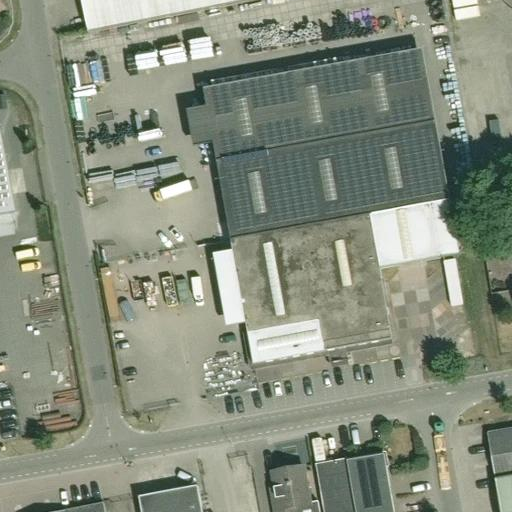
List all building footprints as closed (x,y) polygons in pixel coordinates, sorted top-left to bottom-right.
[(81,0),(88,35),(147,24),(142,0),(81,0)] [(142,0),(147,24),(269,0),(142,0)] [(476,8),(446,13),(473,164),(511,169),(511,38),(511,36),(495,39),(492,21),(478,23),(476,8)] [(217,164),(254,367),(393,342),(380,271),(440,260),(404,55),(205,90),(208,109),(188,112),(194,148),(213,145),(217,164)] [(0,219),(14,216),(0,134),(0,219)] [(199,366),(201,382),(234,377),(232,362),(199,366)] [(17,388),(20,407),(45,403),(44,393),(32,395),(31,386),(17,388)] [(511,511),(511,430),(489,435),(497,482),(501,511),(511,511)] [(393,511),(384,456),(348,463),(347,461),(316,466),(323,511),(393,511)] [(320,511),(319,505),(312,506),(305,469),(288,471),(285,467),(277,468),(276,474),(272,474),(277,499),(274,499),(276,511),(320,511)] [(202,511),(198,488),(139,499),(141,511),(202,511)]
